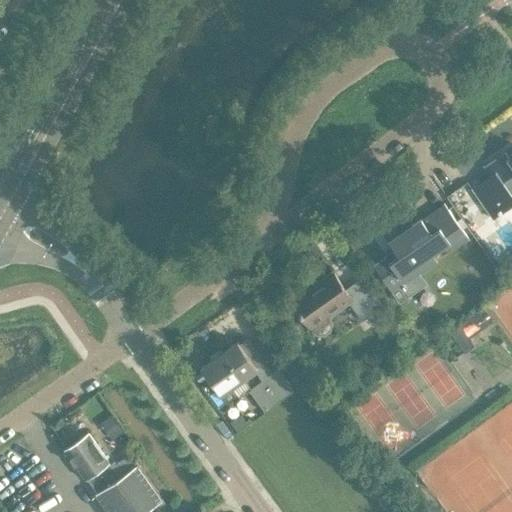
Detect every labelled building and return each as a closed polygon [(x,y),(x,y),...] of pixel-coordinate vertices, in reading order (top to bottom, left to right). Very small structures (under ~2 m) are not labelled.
[(511,151),(506,155),(505,154),(484,168),(489,176),(471,189),(492,219),(511,205),(511,151)] [(385,257),(373,265),(390,290),(397,286),(405,298),(428,283),(416,266),(463,233),(444,205),(404,232),(398,223),(383,234),(398,256),(389,262),(385,257)] [(382,305),(362,277),(345,289),(333,274),(293,303),(312,330),(317,334),(325,334),(331,330),(333,323),(329,318),(327,315),(350,298),(364,318),(382,305)] [(270,376),(269,374),(261,363),(265,361),(248,337),(240,343),(238,341),(224,351),(244,378),(256,370),(262,379),(263,381),(269,376),(270,376)] [(238,394),(232,386),(244,378),(224,351),(209,361),(211,363),(202,369),(221,394),(226,402),(238,394)] [(269,376),(282,394),(284,397),(294,390),(278,368),(269,374),(270,376),(269,376)] [(249,389),(265,411),(284,397),(282,394),(269,376),(263,381),(262,379),(249,389)] [(112,414),(100,422),(112,439),(124,431),(112,414)] [(86,478),(109,462),(88,432),(65,449),(86,478)] [(109,462),(86,478),(96,493),(108,511),(142,511),(162,498),(130,453),(112,466),(109,462)]
